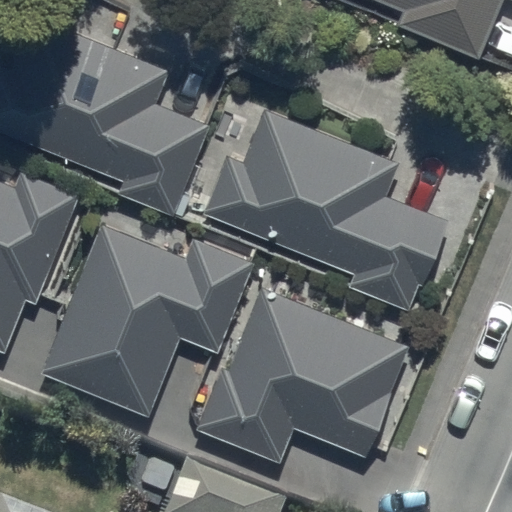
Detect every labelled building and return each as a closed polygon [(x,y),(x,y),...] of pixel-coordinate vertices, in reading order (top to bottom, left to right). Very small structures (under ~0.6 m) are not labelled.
[(385,0),(399,5),(393,19),(475,53),(497,0),(385,0)] [(12,2),(0,32),(0,126),(121,174),(116,185),(171,207),(206,117),(149,95),(162,61),(12,2)] [(394,156),(261,102),(241,153),(227,147),(202,208),(350,268),(346,279),(406,304),(443,213),(381,188),(394,156)] [(76,188),(18,164),(9,178),(0,174),(0,344),(2,346),(24,292),(32,296),(76,188)] [(182,250),(101,216),(39,367),(144,410),(177,330),(214,345),(250,257),(190,232),(182,250)] [(407,340),(259,279),(224,365),(220,364),(196,424),(274,456),(289,420),(362,450),(407,340)] [(277,511),(278,511),(182,472),(166,511),(277,511)] [(67,511),(0,485),(0,511),(67,511)]
